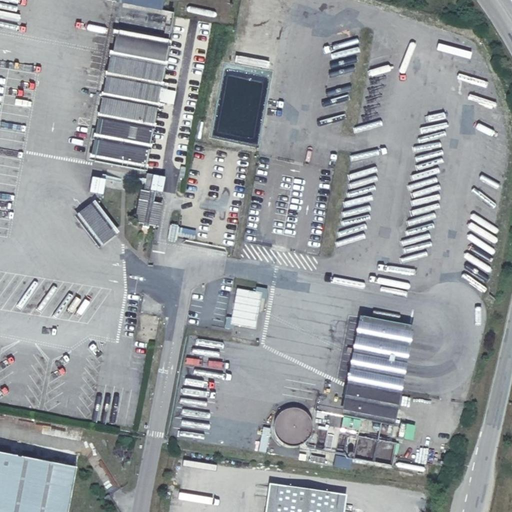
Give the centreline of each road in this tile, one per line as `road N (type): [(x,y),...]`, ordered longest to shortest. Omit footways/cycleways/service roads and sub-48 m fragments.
road 1 (unknown): [(407,37),(332,20),(309,25),(285,180),(283,268)]
road 2 (unknown): [(445,307),(460,102),(445,65),(407,37)]
road 3 (unknown): [(407,37),(378,286)]
road 4 (unknown): [(178,275),(162,216),(162,160),(181,32)]
road 5 (unclassified): [(138,511),(178,275)]
road 6 (unknown): [(72,273),(52,67)]
road 7 (tertiary): [(472,511),(511,339)]
road 8 (unknown): [(0,335),(84,340),(120,332),(131,283)]
road 9 (unknown): [(131,511),(93,455),(0,430)]
road 10 (unknown): [(445,307),(452,353),(427,459)]
road 11 (unknown): [(283,268),(265,414)]
